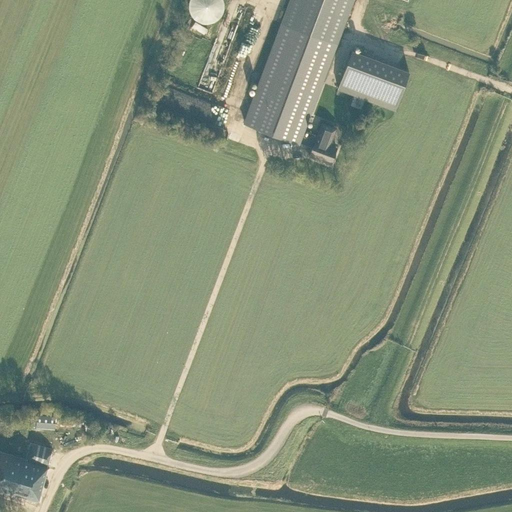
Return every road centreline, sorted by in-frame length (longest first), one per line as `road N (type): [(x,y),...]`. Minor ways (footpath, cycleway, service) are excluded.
road 1 (unclassified): [(42,511),(64,464),(81,451),(107,448),(240,473),(311,410),(388,431),(511,438)]
road 2 (track): [(363,0),(351,33),(511,90)]
